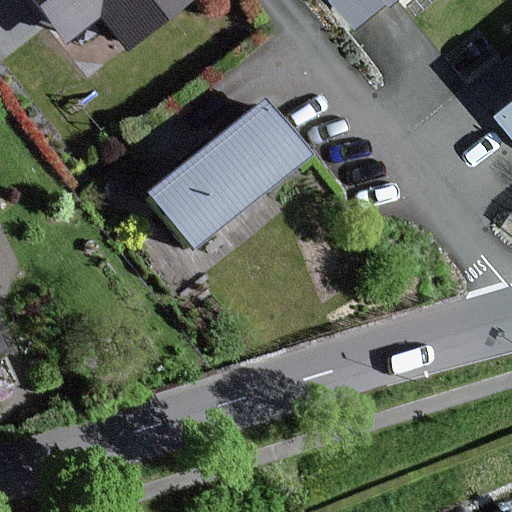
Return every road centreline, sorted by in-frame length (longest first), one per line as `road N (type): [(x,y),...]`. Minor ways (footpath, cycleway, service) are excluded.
road 1 (tertiary): [(0,473),(511,322)]
road 2 (residential): [(511,298),(272,0)]
